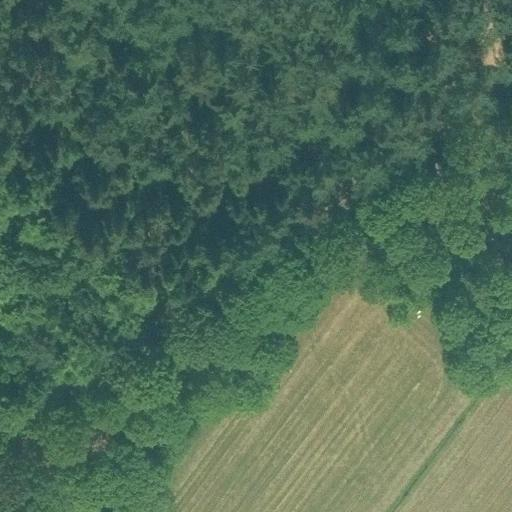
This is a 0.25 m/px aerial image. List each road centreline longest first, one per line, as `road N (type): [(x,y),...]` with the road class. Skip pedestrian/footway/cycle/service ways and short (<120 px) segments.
road 1 (track): [(511,73),(112,356)]
road 2 (track): [(112,356),(0,436)]
